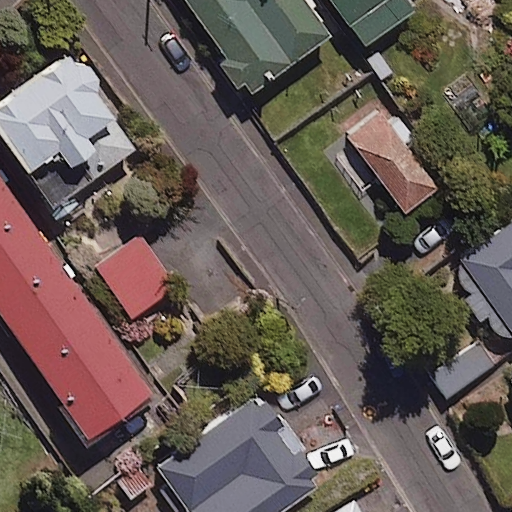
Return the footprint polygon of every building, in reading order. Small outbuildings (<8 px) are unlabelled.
[(330,32),(306,0),(187,0),(252,88),(330,32)] [(331,0),(363,43),(414,6),(409,0),(331,0)] [(65,50),(0,98),(0,133),(25,167),(56,145),(83,182),(134,144),(94,89),(99,77),(95,65),(85,59),(73,61),(65,50)] [(437,186),(380,107),(346,131),(403,210),(437,186)] [(150,389),(0,176),(0,314),(85,435),(150,389)] [(511,339),(511,219),(450,263),(506,343),(511,339)] [(138,231),(93,263),(129,314),(174,282),(138,231)] [(278,511),(325,481),(263,389),(156,461),(190,511),(278,511)] [(140,457),(113,477),(131,502),(158,483),(140,457)] [(159,511),(149,498),(128,511),(159,511)] [(360,511),(353,499),(331,511),(360,511)]
